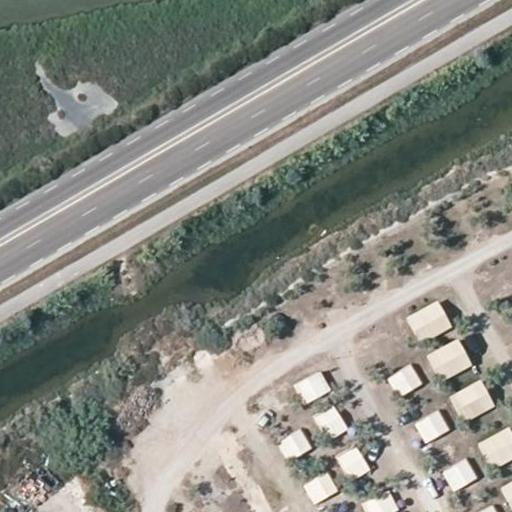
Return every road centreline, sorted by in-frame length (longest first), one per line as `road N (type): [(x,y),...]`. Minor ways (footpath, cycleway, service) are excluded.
road 1 (primary): [(0,265),(468,0)]
road 2 (primary): [(395,0),(0,232)]
